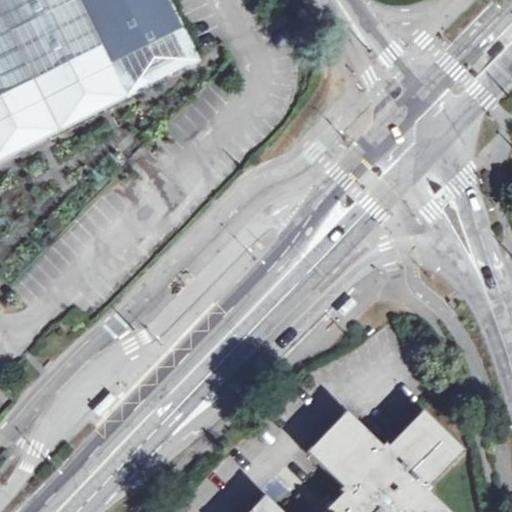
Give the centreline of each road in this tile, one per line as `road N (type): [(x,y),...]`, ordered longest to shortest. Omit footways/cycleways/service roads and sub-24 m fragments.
road 1 (primary): [(393,132),(326,194),(37,511)]
road 2 (primary): [(77,511),(409,167)]
road 3 (tertiary): [(409,167),(511,351)]
road 4 (tertiary): [(511,313),(451,123)]
road 5 (residential): [(334,0),(393,132)]
road 6 (residential): [(431,91),(352,0)]
